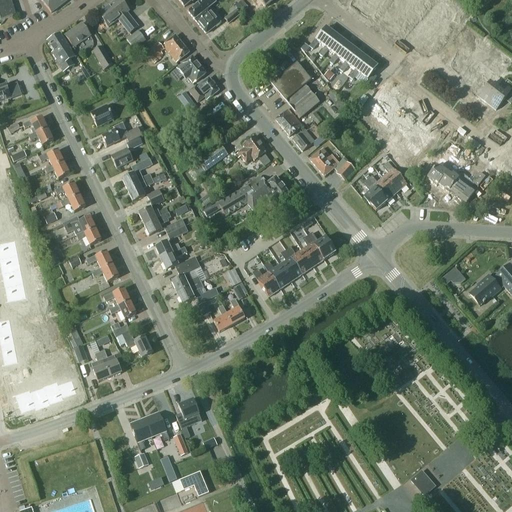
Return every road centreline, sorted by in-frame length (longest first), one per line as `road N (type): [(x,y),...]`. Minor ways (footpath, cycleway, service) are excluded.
road 1 (residential): [(188,371),(27,41)]
road 2 (secondary): [(375,256),(235,93),(232,68)]
road 3 (residential): [(501,152),(414,88),(395,57),(322,0)]
road 4 (secondary): [(511,414),(375,256)]
road 5 (tertiary): [(188,371),(0,441)]
road 6 (residential): [(254,511),(188,371)]
road 7 (residential): [(511,232),(408,226),(375,256)]
road 8 (tertiary): [(375,256),(276,324)]
